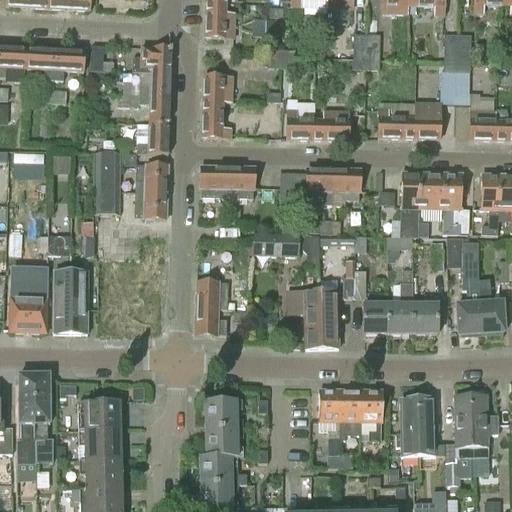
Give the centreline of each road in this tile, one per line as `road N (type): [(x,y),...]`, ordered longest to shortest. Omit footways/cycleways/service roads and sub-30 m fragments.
road 1 (residential): [(511,364),(176,363)]
road 2 (residential): [(511,163),(179,157)]
road 3 (residential): [(176,363),(179,157)]
road 4 (residential): [(176,363),(0,358)]
road 5 (residential): [(166,30),(0,22)]
road 6 (residential): [(161,511),(160,453),(174,411),(176,363)]
road 7 (residential): [(179,157),(181,48),(166,30)]
